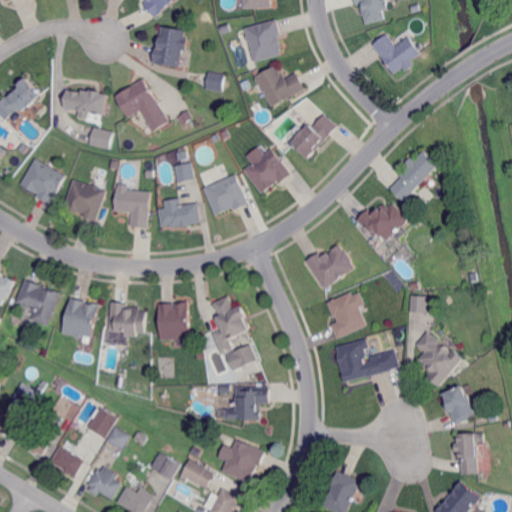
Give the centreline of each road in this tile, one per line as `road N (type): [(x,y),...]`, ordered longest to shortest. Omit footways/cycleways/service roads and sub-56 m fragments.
road 1 (residential): [(399,130),(332,61),(313,0),(27,236),(80,257),(165,266),(212,260),(316,212),(466,69),(511,43)]
road 2 (residential): [(256,241),(305,358),(313,399),(308,455),(278,511)]
